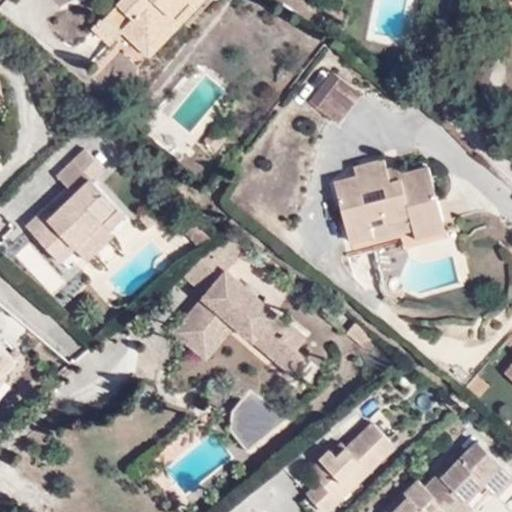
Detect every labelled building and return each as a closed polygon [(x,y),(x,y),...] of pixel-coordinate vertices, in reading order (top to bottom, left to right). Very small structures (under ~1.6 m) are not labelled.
[(150,65),(210,0),(126,0),(93,35),(110,51),(121,40),(150,65)] [(333,125),(355,95),(329,76),(308,104),(333,125)] [(212,156),(223,142),(211,132),(200,145),(212,156)] [(41,252),(56,239),(66,249),(70,253),(96,229),(99,231),(115,215),(85,184),(96,172),(77,153),(49,180),(58,190),(18,229),(41,252)] [(411,230),(440,221),(427,170),(401,176),(397,168),(384,170),(380,161),(351,168),(354,179),(332,186),(347,243),(371,236),(367,217),(379,214),(382,221),(407,214),(411,230)] [(371,236),(373,240),(411,230),(407,214),(382,221),(379,214),(367,217),(371,236)] [(413,239),(443,231),(440,221),(411,230),(413,239)] [(99,231),(96,229),(70,253),(78,263),(104,239),(99,231)] [(218,268),(235,248),(215,231),(194,249),(218,268)] [(66,249),(56,239),(41,252),(51,263),(66,249)] [(218,268),(194,249),(170,269),(196,292),(218,268)] [(196,292),(166,329),(185,346),(213,312),(225,322),(287,373),(301,358),(289,346),(297,334),(218,268),(196,292)] [(213,312),(185,346),(197,356),(225,322),(213,312)] [(363,330),(346,317),(337,329),(352,342),(363,330)] [(65,376),(88,401),(138,358),(119,337),(95,357),(92,353),(65,376)] [(240,447),(281,411),(241,385),(222,409),(222,426),(240,447)] [(350,447),(340,456),(330,447),(307,469),(317,480),(305,492),(323,511),(329,511),(395,447),(372,425),(350,447)] [(481,485),(500,465),(460,426),(437,449),(440,453),(429,465),(425,462),(411,477),(404,472),(388,490),(393,496),(376,511),(444,511),(445,511),(452,511),(464,500),(452,489),(469,473),(481,485)] [(350,447),(340,437),(330,447),(340,456),(350,447)]
